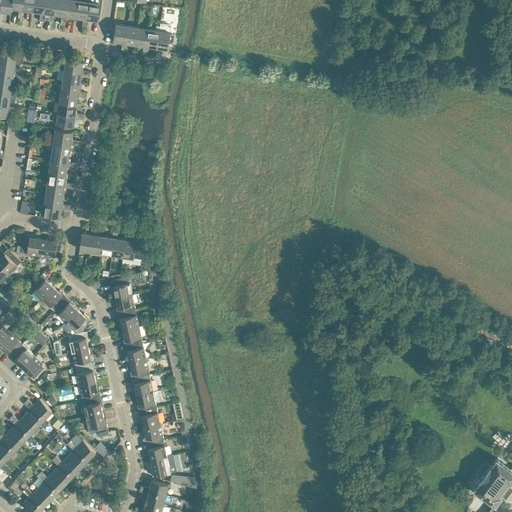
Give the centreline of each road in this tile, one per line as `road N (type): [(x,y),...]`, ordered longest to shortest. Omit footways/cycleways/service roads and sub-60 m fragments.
road 1 (residential): [(123,511),(133,468),(97,302),(68,273),(74,227)]
road 2 (residential): [(74,227),(101,45)]
road 3 (track): [(511,86),(469,73),(359,86)]
